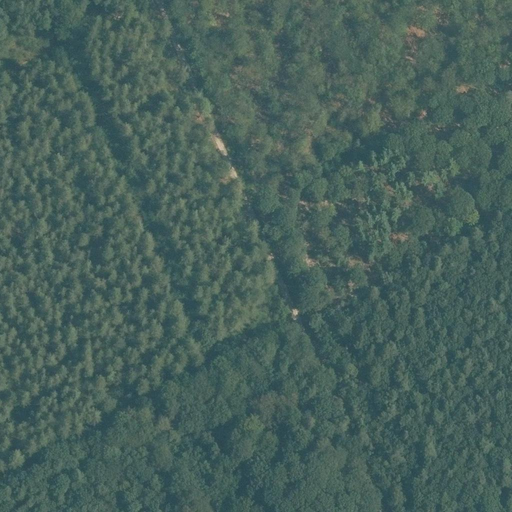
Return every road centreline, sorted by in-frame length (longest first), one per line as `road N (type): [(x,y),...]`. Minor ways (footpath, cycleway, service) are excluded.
road 1 (unknown): [(381,511),(245,203)]
road 2 (unknown): [(245,203),(162,0)]
